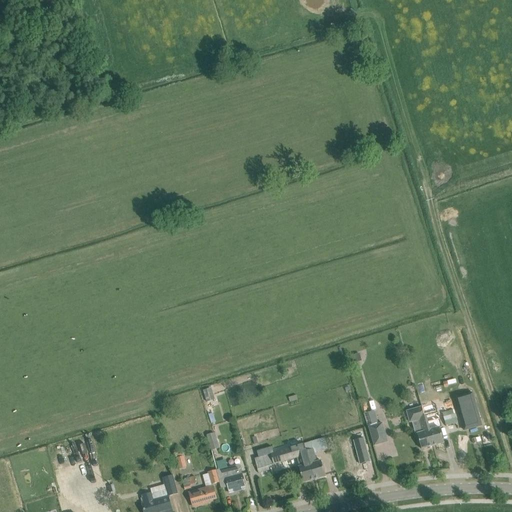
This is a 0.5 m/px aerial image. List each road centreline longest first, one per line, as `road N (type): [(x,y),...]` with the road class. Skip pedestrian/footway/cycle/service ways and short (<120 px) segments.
road 1 (track): [(511,455),(425,202)]
road 2 (tertiary): [(317,511),(393,495),(511,489)]
